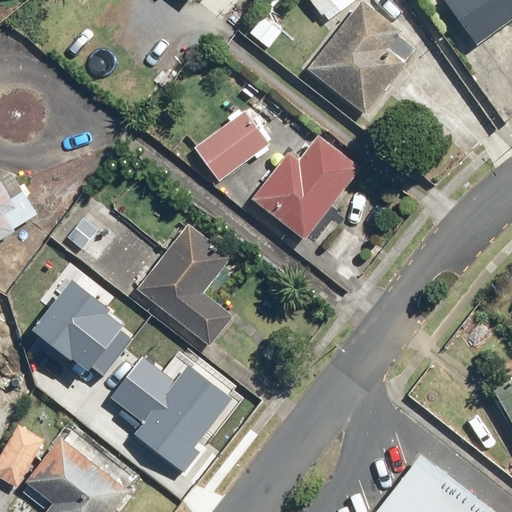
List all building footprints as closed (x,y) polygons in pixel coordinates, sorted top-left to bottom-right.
[(194,0),(213,13),(222,0),(194,0)] [(311,0),(326,20),(353,0),(311,0)] [(511,0),(446,0),(471,39),(511,13),(511,0)] [(363,12),(317,75),(365,111),(412,47),(363,12)] [(201,154),(218,177),(259,146),(242,124),(201,154)] [(258,201),(302,235),(352,170),(308,136),(258,201)] [(133,222),(102,195),(65,238),(96,265),(133,222)] [(0,220),(0,241),(10,236),(0,220)] [(184,231),(143,295),(204,345),(226,319),(197,295),(222,256),(184,231)] [(74,276),(39,324),(105,372),(134,332),(107,312),(113,304),(74,276)] [(143,351),(111,391),(144,416),(133,429),(186,470),(204,447),(195,440),(232,393),(194,363),(180,380),(143,351)] [(511,377),(490,390),(511,427),(511,377)] [(23,429),(0,464),(0,474),(15,484),(43,441),(23,429)] [(106,511),(120,493),(63,453),(31,498),(50,511),(106,511)] [(374,511),(484,511),(414,460),(374,511)]
